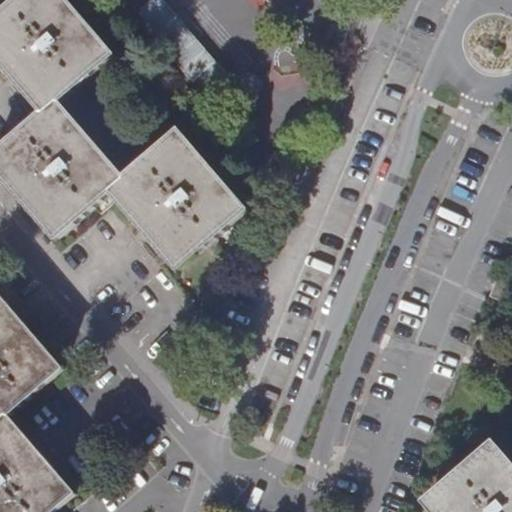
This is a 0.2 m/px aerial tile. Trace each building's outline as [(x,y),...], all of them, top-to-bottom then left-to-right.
[(0,58),(12,72),(15,75),(48,114),(0,155),(0,169),(9,180),(27,201),(51,229),(61,240),(116,192),(145,226),(148,229),(184,270),(252,212),(184,134),(129,182),(61,103),(116,55),(68,0),(25,0),(0,22),(0,58)] [(278,194),(270,212),(290,220),(298,201),(278,194)] [(511,279),(504,277),(496,298),(511,303),(511,279)] [(0,511),(58,511),(80,493),(48,456),(14,416),(67,370),(34,332),(0,292),(0,511)] [(511,511),(511,462),(497,445),(430,503),(437,511),(511,511)]
